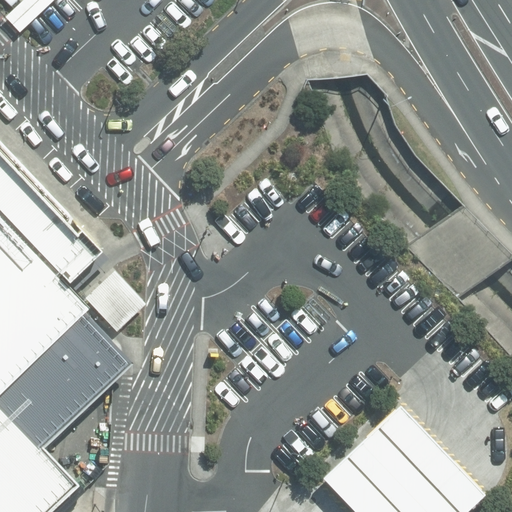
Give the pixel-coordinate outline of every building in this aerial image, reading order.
[(15,0),(0,14),(17,32),(50,0),(15,0)] [(0,397),(40,439),(85,397),(115,369),(130,354),(63,276),(102,246),(0,141),(0,397)] [(145,301),(115,266),(86,291),(116,325),(145,301)] [(40,439),(0,397),(0,511),(37,511),(75,477),(55,457),(40,439)] [(471,511),(484,500),(393,403),(319,471),(358,511),(471,511)]
